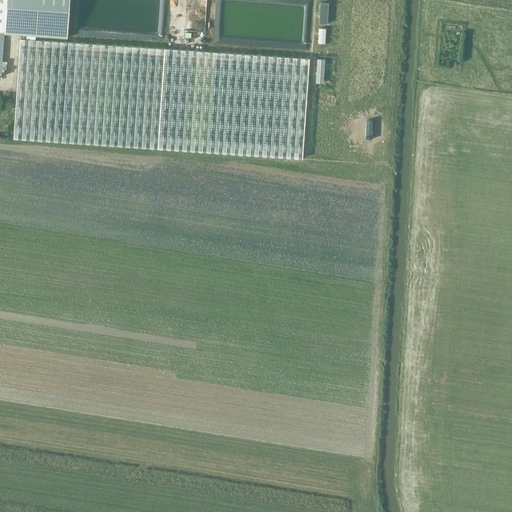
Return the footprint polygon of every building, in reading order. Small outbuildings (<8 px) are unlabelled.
[(0,0),(0,74),(1,75),(4,32),(4,33),(4,34),(66,38),(69,0),(0,0)] [(319,0),(318,19),(327,19),(328,0),(319,0)] [(317,27),(316,47),(325,48),(326,28),(317,27)] [(20,39),(13,139),(157,149),(303,158),(309,59),(164,49),(20,39)] [(315,55),(314,75),(323,76),(324,56),(315,55)]
